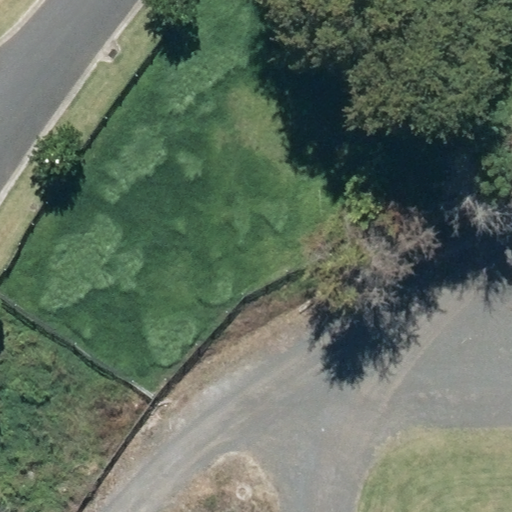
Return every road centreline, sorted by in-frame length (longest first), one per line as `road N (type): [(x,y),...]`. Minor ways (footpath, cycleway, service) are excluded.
road 1 (track): [(105,511),(215,421),(421,370),(511,368)]
road 2 (residential): [(96,0),(0,137)]
